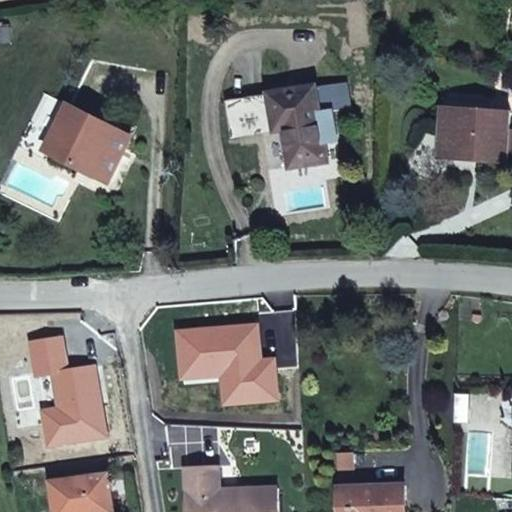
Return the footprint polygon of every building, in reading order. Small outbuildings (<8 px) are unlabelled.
[(329,161),(318,86),(271,93),(274,115),(280,114),(283,129),(286,129),(291,167),(329,161)] [(444,97),(443,111),(440,153),(470,156),(470,150),(490,151),(489,161),(509,163),(510,151),(511,131),(511,112),(493,110),(493,115),(458,112),(460,99),(444,97)] [(494,101),(460,99),(458,112),(493,115),(493,110),(494,101)] [(133,136),(70,105),(48,149),(110,181),(121,160),(126,149),(133,136)] [(283,129),(280,114),(274,115),(276,131),(283,129)] [(126,149),(121,160),(128,163),(133,153),(126,149)] [(490,151),(470,150),(470,156),(440,153),(440,157),(489,161),(490,151)] [(341,453),(341,470),(354,469),(353,453),(341,453)] [(280,511),(280,487),(232,489),(232,495),(222,495),(222,489),(221,466),(188,467),(189,511),(280,511)] [(57,511),(115,511),(110,474),(53,483),(57,511)] [(407,511),(407,485),(341,488),(342,511),(407,511)]
